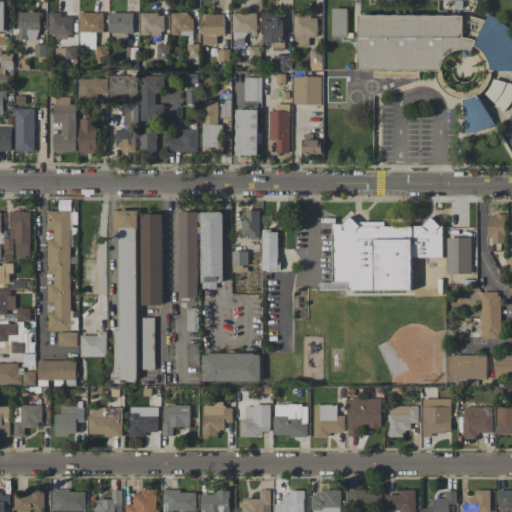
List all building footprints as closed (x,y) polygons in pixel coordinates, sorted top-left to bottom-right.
[(331,38),(346,38),(347,8),(332,8),(331,38)] [(18,12),(17,40),(39,40),(40,12),(18,12)] [(103,13),(80,12),(79,49),(96,49),(96,32),(103,32),(103,13)] [(134,13),(110,12),(109,33),(133,33),(134,13)] [(171,36),(192,35),(191,12),(171,13),(171,36)] [(71,17),(61,17),(61,13),(49,13),(49,37),(71,37),(71,17)] [(141,35),(164,35),(163,13),(140,14),(141,35)] [(202,13),(201,44),(216,45),(217,35),(224,36),(224,14),(202,13)] [(256,13),(233,13),(232,44),(244,45),(245,33),(256,33),(256,13)] [(273,13),(264,13),(263,42),(284,42),(284,20),(273,19),(273,13)] [(317,36),(317,15),(294,15),(293,46),(309,46),(309,36),(317,36)] [(464,16),(360,15),(359,69),(444,70),(444,50),(474,50),(475,38),(463,38),(464,16)] [(490,71),(511,70),(511,21),(480,22),(480,55),(490,55),(490,71)] [(47,44),(34,45),(35,57),(47,56),(47,44)] [(156,57),(168,57),(168,44),(156,44),(156,57)] [(55,59),(76,60),(77,48),(56,47),(55,59)] [(229,49),(219,50),(219,61),(229,61),(229,49)] [(292,55),(275,56),(275,70),(293,70),(292,55)] [(374,77),(415,78),(415,71),(374,70),(374,77)] [(137,76),(109,77),(110,99),(137,98),(137,76)] [(141,119),(162,120),(163,104),(155,104),(155,92),(163,92),(163,76),(141,76),(141,119)] [(293,104),(320,104),(321,77),(293,76),(293,104)] [(261,102),(261,77),(244,77),(244,102),(261,102)] [(78,79),(78,97),(98,97),(98,94),(107,94),(107,78),(78,79)] [(511,98),(511,84),(492,78),(485,100),(509,107),(511,98)] [(187,104),(196,103),(194,92),(186,93),(187,104)] [(472,134),(493,125),(478,93),(458,102),(472,134)] [(54,123),(61,123),(61,133),(53,133),(53,152),(75,152),(76,104),(70,104),(70,97),(54,97),(54,123)] [(222,124),(217,124),(217,100),(203,100),(201,148),(221,149),(222,124)] [(138,105),(124,104),(123,124),(138,125),(138,105)] [(34,108),(15,108),(15,151),(34,152),(34,108)] [(258,110),(236,109),(235,155),(257,155),(258,110)] [(289,111),(268,111),(268,140),(275,140),(275,152),(289,153),(289,111)] [(79,153),(96,154),(97,119),(80,119),(79,153)] [(0,151),(11,152),(11,127),(0,126),(0,151)] [(167,152),(197,152),(198,129),(180,129),(180,138),(167,138),(167,152)] [(115,150),(135,151),(136,130),(116,130),(115,150)] [(140,134),(140,154),(157,153),(156,133),(140,134)] [(322,139),(302,140),(303,154),(323,153),(322,139)] [(70,331),(70,200),(59,200),(59,211),(47,211),(47,230),(53,230),(53,239),(47,239),(47,274),(54,274),(53,284),(47,284),(47,303),(53,303),(53,312),(47,312),(47,331),(70,331)] [(137,381),(137,210),(115,210),(115,230),(120,230),(120,327),(114,327),(114,381),(137,381)] [(259,211),(242,210),(242,237),(259,238),(259,211)] [(30,212),(9,211),(9,238),(3,238),(3,258),(14,259),(14,258),(30,258),(30,212)] [(198,212),(180,211),(179,298),(197,298),(198,212)] [(224,282),(223,212),(201,212),(202,289),(216,289),(216,282),(224,282)] [(142,305),(163,305),(162,214),(141,214),(142,305)] [(505,215),(489,215),(488,243),(505,244),(505,215)] [(412,290),(412,258),(443,258),(442,224),(384,224),(384,222),(332,222),(332,280),(349,280),(349,290),(412,290)] [(278,231),(262,231),(262,271),(278,271),(278,231)] [(448,274),(472,273),(471,237),(447,238),(448,274)] [(247,265),(247,251),(232,251),(232,265),(247,265)] [(13,264),(0,264),(0,282),(10,283),(10,274),(13,274),(13,264)] [(0,314),(7,315),(7,309),(13,309),(13,290),(0,290),(0,314)] [(482,339),(501,338),(500,292),(481,292),(482,339)] [(29,308),(17,308),(17,320),(29,320),(29,308)] [(155,318),(142,317),(142,369),(154,370),(155,318)] [(0,340),(11,341),(10,352),(34,353),(35,342),(30,342),(30,333),(23,332),(24,324),(0,322),(0,340)] [(106,357),(106,331),(97,331),(97,335),(80,335),(80,356),(106,357)] [(77,346),(77,332),(58,332),(58,346),(77,346)] [(202,381),(260,381),(260,353),(203,353),(202,381)] [(486,379),(486,355),(448,355),(448,378),(486,379)] [(511,355),(495,355),(495,379),(511,378),(511,355)] [(38,360),(38,379),(66,379),(66,386),(75,386),(76,361),(38,360)] [(19,363),(0,362),(0,383),(19,383),(19,363)] [(34,384),(35,371),(23,371),(23,384),(34,384)] [(451,399),(423,398),(422,437),(433,437),(433,433),(451,433),(451,399)] [(348,436),(360,436),(360,428),(381,428),(381,399),(347,399),(348,436)] [(203,405),(203,436),(217,436),(217,430),(224,430),(224,422),(232,422),(232,407),(223,408),(223,401),(214,401),(214,405),(203,405)] [(274,435),(307,436),(308,405),(275,404),(274,435)] [(314,437),(328,437),(328,433),(344,433),(344,416),(337,416),(337,404),(314,405),(314,437)] [(14,436),(24,437),(24,426),(41,427),(42,405),(20,405),(20,413),(15,412),(14,436)] [(189,405),(162,405),(163,436),(173,436),(173,428),(190,427),(189,405)] [(270,405),(244,405),(244,419),(240,419),(240,435),(270,435),(270,405)] [(0,435),(10,435),(9,406),(0,406),(0,435)] [(55,414),(54,435),(76,435),(76,422),(84,422),(84,407),(60,406),(60,414),(55,414)] [(418,423),(418,406),(388,406),(388,437),(403,437),(403,431),(411,431),(411,423),(418,423)] [(493,432),(492,406),(463,407),(463,438),(477,437),(477,433),(493,432)] [(89,436),(122,436),(122,408),(89,407),(89,436)] [(158,407),(129,407),(129,436),(145,436),(145,432),(158,432),(158,407)] [(511,435),(511,408),(496,409),(496,436),(511,435)] [(13,511),(43,511),(43,489),(29,490),(30,493),(13,493),(13,511)] [(52,490),(51,511),(84,511),(85,491),(52,490)] [(94,511),(121,511),(121,490),(111,491),(111,499),(94,500),(94,511)] [(125,503),(125,511),(157,511),(157,490),(133,491),(133,503),(125,503)] [(217,494),(200,494),(200,511),(207,511),(206,511),(229,511),(229,490),(217,491),(217,494)] [(270,511),(270,490),(259,490),(260,498),(242,499),(242,511),(270,511)] [(348,509),(373,508),(372,490),(348,490),(348,509)] [(414,511),(415,490),(400,490),(400,494),(386,494),(386,511),(414,511)] [(489,511),(490,490),(475,490),(475,497),(467,497),(467,504),(460,504),(459,511),(489,511)] [(0,511),(5,511),(5,508),(10,508),(9,491),(0,491),(0,511)] [(196,511),(195,491),(162,491),(162,511),(166,511),(196,511)] [(311,511),(340,511),(341,492),(312,491),(311,511)] [(429,511),(448,511),(449,504),(456,504),(456,491),(445,491),(445,499),(429,499),(429,511)] [(511,511),(511,491),(496,491),(496,507),(502,507),(502,511),(511,511)] [(304,511),(304,492),(282,492),(283,504),(274,504),(274,511),(304,511)]
